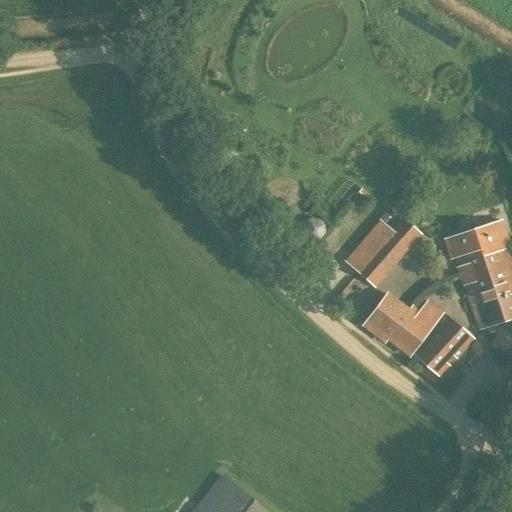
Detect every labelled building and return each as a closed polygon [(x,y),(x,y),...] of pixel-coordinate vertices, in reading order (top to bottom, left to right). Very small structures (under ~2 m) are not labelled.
[(228,145),(216,157),(233,174),(245,163),(228,145)] [(380,220),(344,261),(375,288),(421,235),(401,217),(391,229),(380,220)] [(457,266),(460,275),(462,273),(478,268),(479,273),(498,267),(494,253),(509,248),(500,221),(444,239),(451,259),(456,257),(459,266),(457,266)] [(462,273),(460,275),(478,329),(511,317),(511,272),(505,250),(509,248),(494,253),(498,267),(479,273),(478,268),(462,273)] [(362,327),(383,342),(407,310),(408,310),(388,294),(362,327)] [(407,310),(383,342),(405,360),(430,327),(408,310),(407,310)] [(452,355),(457,359),(474,340),(447,316),(412,354),(439,379),(451,366),(446,362),(452,355)] [(191,511),(268,511),(221,474),(191,511)]
